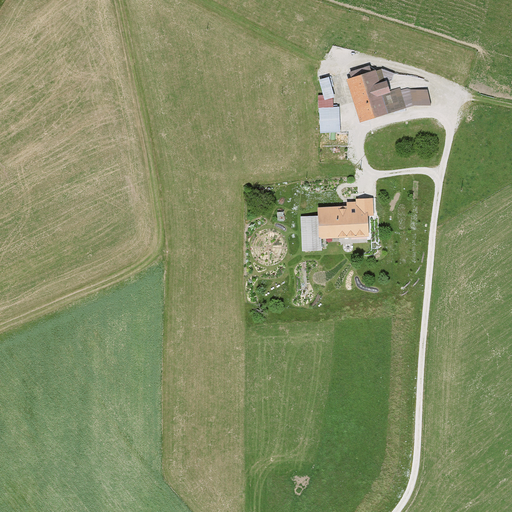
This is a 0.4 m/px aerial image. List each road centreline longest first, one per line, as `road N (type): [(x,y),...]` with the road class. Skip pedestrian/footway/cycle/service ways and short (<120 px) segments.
road 1 (unclassified): [(396,511),(416,464),(434,216),(456,91)]
road 2 (track): [(456,91),(415,70),(309,55),(208,0)]
road 3 (track): [(0,328),(151,256)]
